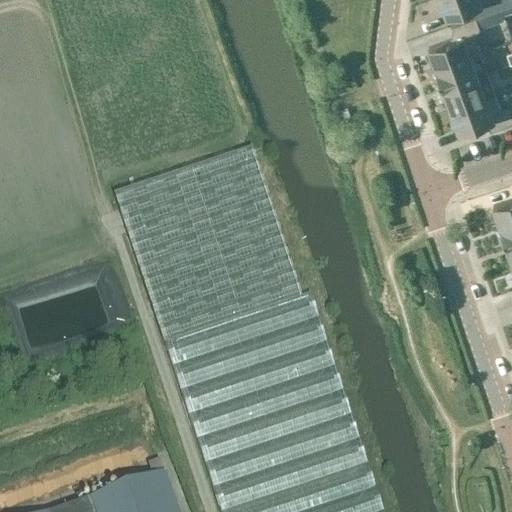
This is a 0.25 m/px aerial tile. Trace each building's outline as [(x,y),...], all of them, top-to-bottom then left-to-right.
[(440,0),(446,15),(486,0),(440,0)] [(435,68),(436,71),(472,58),(480,55),(473,35),(481,32),(475,17),(452,26),(456,37),(428,48),(435,68)] [(414,61),(428,53),(421,38),(406,46),(414,61)] [(472,58),(436,71),(442,90),(443,90),(444,91),(479,78),(472,58)] [(486,98),(479,78),(444,91),(451,111),(486,98)] [(451,111),(458,130),(486,120),(490,131),(511,123),(511,117),(508,108),(501,111),(495,95),(486,98),(451,111)] [(219,511),(382,511),(310,296),(301,299),(252,151),(114,197),(164,345),(219,511)] [(499,227),(511,222),(511,199),(493,206),(499,226),(499,227)] [(506,247),(511,245),(511,222),(499,227),(506,247)] [(152,480),(65,511),(177,511),(165,476),(164,476),(159,462),(148,466),(152,480)]
